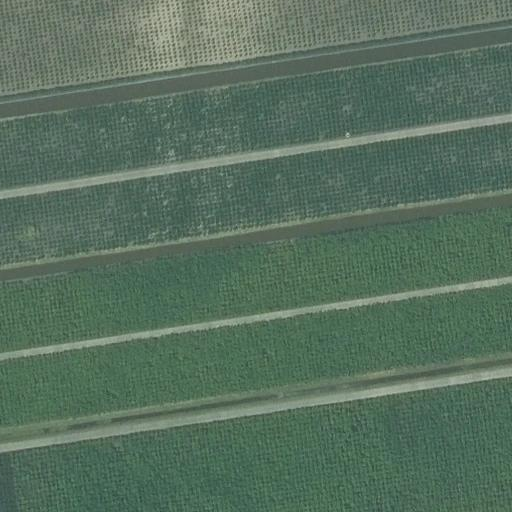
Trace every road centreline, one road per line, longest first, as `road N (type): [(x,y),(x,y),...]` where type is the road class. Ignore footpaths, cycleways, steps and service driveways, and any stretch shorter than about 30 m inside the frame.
road 1 (track): [(0,197),(511,119)]
road 2 (track): [(511,280),(0,356)]
road 3 (track): [(0,451),(511,375)]
